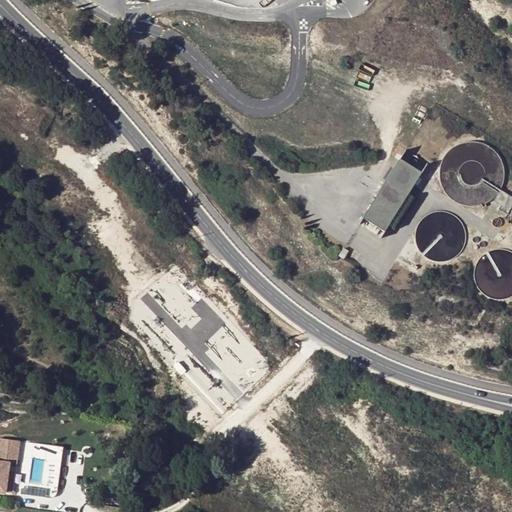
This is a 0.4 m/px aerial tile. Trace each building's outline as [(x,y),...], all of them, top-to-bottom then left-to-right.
[(400,159),(363,218),(385,232),(422,173),(400,159)] [(511,197),(500,190),(496,196),(493,201),(498,205),(494,210),(505,218),(511,206),(511,197)] [(460,228),(442,233),(443,238),(425,243),(430,261),(466,251),(460,228)] [(343,248),(338,256),(344,259),(349,251),(343,248)] [(228,317),(223,313),(220,316),(219,317),(224,321),(228,317)] [(72,386),(63,389),(66,400),(76,396),(72,386)] [(0,491),(6,492),(9,473),(14,473),(15,464),(17,464),(21,441),(0,438),(0,491)] [(17,464),(15,464),(14,473),(9,473),(6,492),(13,494),(17,464)]
